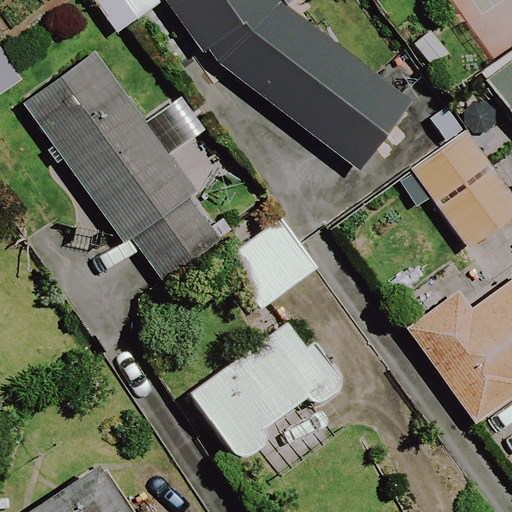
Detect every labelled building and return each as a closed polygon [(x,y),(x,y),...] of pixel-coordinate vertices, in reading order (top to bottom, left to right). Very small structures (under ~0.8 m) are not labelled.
[(164,3),(162,0),(93,0),(115,35),(164,3)] [(286,10),(278,0),(174,0),(197,50),(364,178),(390,144),(402,154),(423,126),(400,108),(405,101),(286,10)] [(0,94),(19,82),(0,53),(0,94)] [(193,193),(96,58),(27,108),(124,244),(131,240),(161,283),(219,242),(187,197),(193,193)] [(511,63),(486,84),(511,118),(511,63)] [(511,216),(511,199),(465,134),(411,174),(466,250),(511,216)] [(318,270),(282,220),(225,261),(261,311),(318,270)] [(511,395),(511,281),(475,307),(463,290),(405,330),(470,424),(511,395)] [(344,387),(297,319),(187,394),(236,464),(267,443),(259,430),(305,398),(312,408),(344,387)] [(131,511),(102,468),(37,511),(131,511)]
